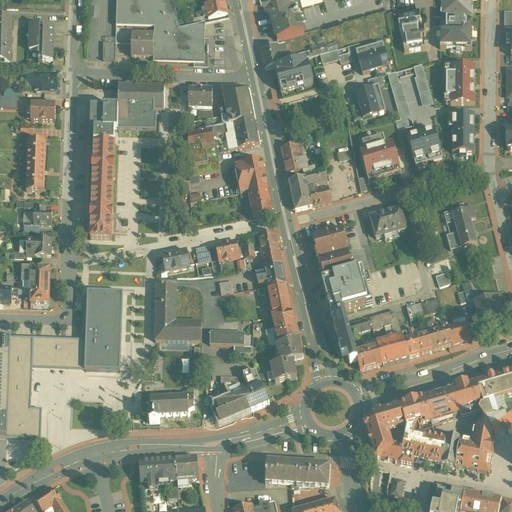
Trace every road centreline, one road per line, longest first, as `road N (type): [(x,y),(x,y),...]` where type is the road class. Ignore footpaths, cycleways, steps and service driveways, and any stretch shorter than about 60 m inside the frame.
road 1 (residential): [(284,219),(67,257)]
road 2 (tertiary): [(0,502),(85,456),(208,445)]
road 3 (residential): [(284,219),(489,162)]
road 4 (residential): [(67,257),(71,71)]
road 5 (residential): [(71,71),(254,73)]
road 6 (tertiary): [(284,219),(326,382)]
road 7 (residential): [(490,0),(489,162)]
road 8 (tertiary): [(357,401),(511,354)]
road 9 (tertiary): [(254,73),(284,219)]
road 10 (residential): [(0,319),(70,315),(67,257)]
